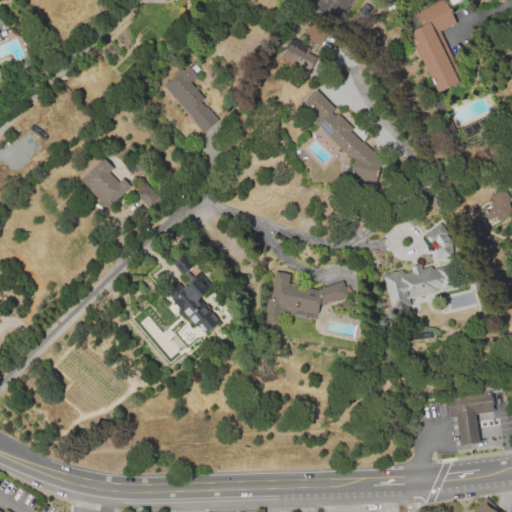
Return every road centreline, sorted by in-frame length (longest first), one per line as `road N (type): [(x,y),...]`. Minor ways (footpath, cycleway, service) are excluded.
road 1 (secondary): [(357,482),(128,488),(77,480),(0,449)]
road 2 (residential): [(0,389),(182,207)]
